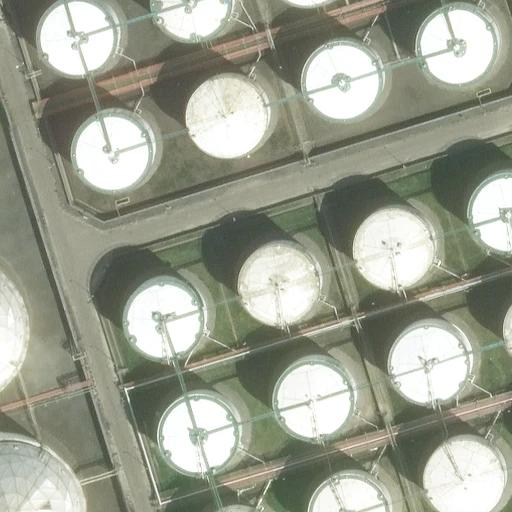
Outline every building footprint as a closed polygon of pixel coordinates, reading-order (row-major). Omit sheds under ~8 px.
[(125,34),(126,26),(125,18),(123,11),(119,4),(116,0),(50,0),(46,7),(43,15),(41,22),(41,31),(43,38),(46,46),(50,53),(56,58),(62,63),(70,66),(77,68),(86,69),(93,68),(101,65),(108,61),(114,56),(119,49),(123,42),(125,34)] [(237,0),(155,0),(156,2),(159,10),(163,17),(169,22),(176,27),(183,30),(191,32),(199,33),(207,32),(214,29),(221,25),(227,20),(232,13),(236,6),(237,0)] [(507,45),(508,37),(507,28),(505,21),(501,14),(496,7),(490,2),(486,0),(444,0),(438,5),(432,10),(428,17),(425,25),(423,33),(423,41),(425,48),(428,56),(432,63),(438,69),(444,73),(452,77),(459,78),(468,79),(475,78),(483,75),(490,71),(496,66),(501,59),(505,52),(507,45)] [(390,80),(391,72),(390,64),(388,56),(384,49),(379,43),(373,37),(366,33),(358,31),(350,30),(342,30),(334,32),(327,35),(321,40),(315,46),(311,52),(308,60),(306,68),(306,76),(308,84),(311,91),(315,98),(321,104),(327,108),(335,112),(342,114),(350,114),(358,113),(366,110),(373,106),(379,101),(384,95),(388,87),(390,80)] [(274,116),(275,108),(274,100),(272,93),(268,86),(263,79),(257,74),(250,70),(243,67),(235,66),(227,67),(219,68),(212,72),(205,76),(199,82),(195,89),(192,96),(191,104),(191,112),(192,120),(195,128),(199,135),(205,140),(212,145),(219,148),(227,150),(235,151),(243,150),(250,147),(257,143),(263,138),(268,131),(272,124),(274,116)] [(160,151),(161,143),(160,135),(158,127),(154,120),(149,114),(143,108),(136,104),(129,102),(121,101),(113,101),(105,103),(97,106),(91,111),(85,117),(81,124),(78,131),(76,139),(76,147),(78,155),(81,162),(85,169),(91,175),(97,180),(105,183),(113,185),(121,185),(129,184),(136,181),(143,177),(149,172),(154,166),(158,159),(160,151)] [(511,169),(505,170),(498,171),(490,175),(484,179),(478,185),(474,192),(471,199),(469,207),(469,215),(471,223),(474,231),(478,238),(484,243),(490,248),(498,251),(505,253),(511,253),(511,169)] [(440,255),(441,247),(440,239),(438,232),(434,225),(429,218),(423,213),(416,209),(408,206),(400,205),(392,205),(384,207),(377,211),(370,215),(365,221),(360,228),(357,235),(356,243),(356,251),(357,259),(360,267),(365,273),(370,279),(377,284),(384,287),(392,289),(400,290),(408,288),(416,286),(423,282),(429,277),(434,270),(437,263),(440,255)] [(325,290),(326,282),(325,274),(323,266),(319,259),(314,253),(308,247),(301,243),(293,241),(285,240),(277,240),(269,242),(262,245),(256,250),(250,256),(246,262),(243,270),(241,278),(241,286),(243,294),(246,301),(250,308),(255,314),(262,318),(269,322),(277,324),(285,324),(293,323),(301,320),(308,316),(314,311),(319,305),(323,298),(325,290)] [(19,333),(19,320),(17,308),(14,297),(8,286),(1,276),(0,275),(0,373),(6,366),(12,356),(16,345),(19,333)] [(209,325),(209,317),(209,309),(206,301),(203,294),(198,288),(192,283),(185,279),(177,276),(169,275),(161,275),(153,277),(146,280),(139,285),(134,291),(129,298),(126,305),(125,313),(125,321),(126,329),(129,336),(134,343),(139,349),(146,354),(153,357),(161,359),(169,359),(177,358),(184,355),(191,351),(198,346),(203,340),(206,333),(209,325)] [(473,369),(474,361),(473,353),(471,345),(467,338),(462,331),(456,326),(449,322),(442,320),(434,318),(426,319),(418,321),(411,324),(404,329),(398,335),(394,341),(391,349),(390,357),(390,365),(391,373),(394,380),(398,387),(404,393),(411,397),(418,401),(426,403),(434,403),(442,402),(449,399),(456,395),(462,390),(467,384),(471,376),(473,369)] [(358,405),(359,397),(358,389),(356,381),(352,374),(347,367),(341,362),(334,358),(326,355),(318,354),(310,355),(302,357),(295,360),(288,365),(283,370),(279,377),(276,385),(274,393),(274,401),(275,408),(278,416),(283,423),(288,429),(295,433),(302,437),(310,438),(318,439),(326,438),(334,435),(341,431),(347,426),(352,420),(356,412),(358,405)] [(243,438),(244,430),(243,422),(241,415),(237,408),(232,401),(226,396),(219,392),(211,389),(203,388),(195,389),(187,390),(180,394),(174,398),(168,404),(164,411),(161,419),(159,426),(159,435),(161,442),(164,450),(168,457),(174,462),(180,467),(188,470),(195,472),(203,473),(211,472),(219,469),(226,465),(232,460),(237,453),(241,446),(243,438)] [(76,511),(77,506),(76,494),(74,483),(69,472),(63,462),(55,453),(46,445),(36,439),(25,434),(14,432),(2,431),(0,430),(0,511),(76,511)] [(508,485),(509,477),(508,469),(506,461),(502,454),(497,448),(491,443),(484,439),(476,436),(468,435),(460,435),(452,437),(445,440),(438,445),(433,451),(429,458),(426,465),(424,473),(424,481),(426,489),(429,496),(433,503),(438,509),(442,511),(490,511),(491,511),(497,506),(502,500),(506,493),(508,485)] [(392,511),(391,504),(389,496),(386,489),(381,482),(374,477),(367,473),(360,470),(352,469),(344,470),(336,472),(329,475),(322,480),(317,485),(312,492),(309,500),(308,508),(307,511),(392,511)]
